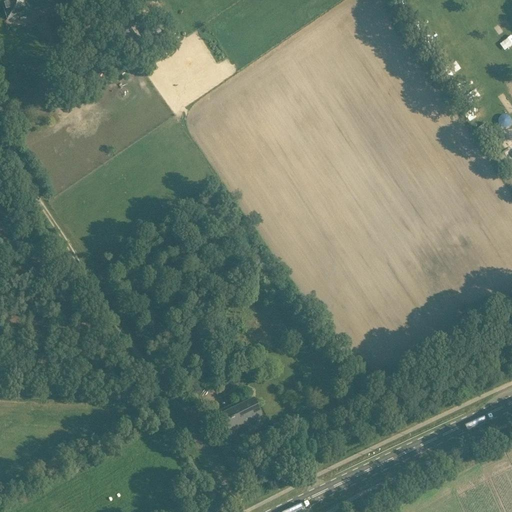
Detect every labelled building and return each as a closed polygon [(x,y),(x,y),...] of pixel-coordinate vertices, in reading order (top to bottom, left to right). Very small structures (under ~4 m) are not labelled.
[(30,0),(29,1),(28,0),(2,0),(8,19),(32,12),(32,11),(43,7),(44,10),(53,8),(50,0),(30,0)] [(87,13),(96,7),(91,1),(83,7),(87,13)] [(156,26),(144,32),(154,53),(167,47),(156,26)] [(105,46),(105,54),(118,54),(117,45),(105,46)] [(68,73),(58,79),(66,91),(76,85),(68,73)] [(498,120),(498,123),(499,125),(500,127),(502,128),(505,129),(507,129),(510,128),(511,126),(511,124),(511,118),(511,117),(509,115),(507,114),(504,114),(502,114),(500,116),(498,118),(498,120)] [(227,387),(221,390),(224,397),(230,394),(227,387)] [(229,434),(263,418),(254,400),(238,408),(236,404),(219,413),(229,434)]
